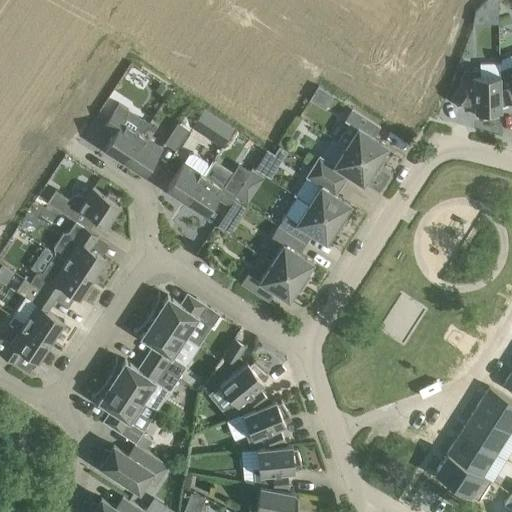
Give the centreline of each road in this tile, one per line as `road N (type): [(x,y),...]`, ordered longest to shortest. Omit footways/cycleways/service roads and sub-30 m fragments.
road 1 (residential): [(511,165),(451,151),(429,160),(306,351)]
road 2 (residential): [(341,436),(469,391),(511,321)]
road 3 (residential): [(51,406),(140,273),(157,267)]
road 4 (residential): [(157,267),(173,267),(306,351)]
road 5 (residential): [(77,150),(147,199),(157,267)]
